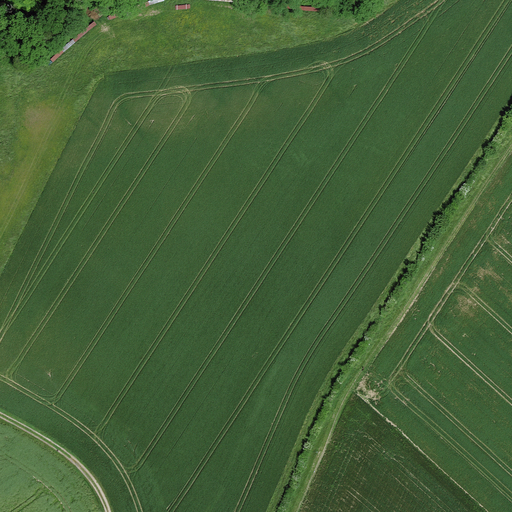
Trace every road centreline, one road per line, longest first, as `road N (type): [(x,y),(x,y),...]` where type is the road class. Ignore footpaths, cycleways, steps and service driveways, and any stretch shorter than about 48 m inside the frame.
road 1 (track): [(511,140),(343,398),(296,511)]
road 2 (track): [(108,511),(78,463),(0,412)]
